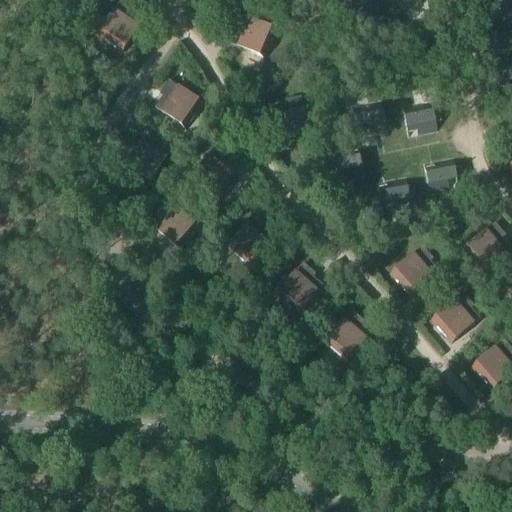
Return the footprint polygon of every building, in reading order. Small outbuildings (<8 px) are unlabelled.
[(348,0),(350,4),(340,6),(345,31),(365,27),(363,17),(378,14),(376,3),(370,4),(368,0),(348,0)] [(389,0),(392,12),(412,7),(410,0),(389,0)] [(508,12),(494,14),(496,25),(501,24),(503,33),(511,30),(511,0),(506,2),(508,12)] [(120,3),(96,37),(121,54),(143,23),(132,16),(129,19),(123,15),(128,8),(120,3)] [(235,34),(229,46),(264,61),(276,33),(237,16),(234,25),(241,28),(238,35),(235,34)] [(501,73),(495,74),(497,85),(511,82),(511,84),(511,61),(499,64),(501,73)] [(162,99),(154,110),(185,132),(203,107),(168,83),(163,91),(169,95),(165,101),(162,99)] [(285,107),(272,109),(279,146),(309,140),(300,99),(291,101),(292,109),(285,110),(285,107)] [(361,117),(347,120),(349,131),(355,129),(356,138),(376,134),(375,130),(384,128),(380,103),(360,107),(361,117)] [(422,106),(402,110),(406,134),(416,132),(417,137),(436,133),(434,125),(440,124),(438,113),(423,116),(422,106)] [(144,137),(123,168),(147,185),(171,151),(163,146),(159,152),(153,148),(155,145),(144,137)] [(330,164),(324,165),(326,175),(341,172),(343,182),(363,178),(358,153),(348,155),(347,151),(328,155),(330,164)] [(191,172),(186,180),(220,204),(237,179),(206,158),(198,169),(202,171),(198,177),(191,172)] [(433,170),(424,171),(428,196),(448,192),(446,182),(461,179),(459,169),(453,170),(451,161),(432,165),(433,170)] [(386,189),(376,191),(381,215),(401,211),(399,202),(414,199),(412,188),(406,189),(404,180),(385,184),(386,189)] [(159,219),(150,229),(179,254),(198,231),(166,204),(160,211),(166,216),(162,222),(159,219)] [(254,218),(227,249),(249,269),(274,241),(264,232),(262,235),(256,230),(261,224),(254,218)] [(493,225),(462,252),(482,275),(510,250),(501,240),(498,243),(493,237),(499,232),(493,225)] [(420,248),(389,276),(409,299),(437,273),(428,264),(425,266),(421,261),(426,256),(420,248)] [(302,266),(274,297),(297,317),(322,288),(312,280),(309,282),(304,278),(309,272),(302,266)] [(511,291),(502,300),(511,310),(511,291)] [(462,295),(430,323),(450,345),(478,320),(470,311),(467,313),(462,308),(468,303),(462,295)] [(350,313),(323,344),(345,364),(370,336),(360,327),(358,330),(352,325),(357,319),(350,313)] [(502,342),(471,370),(491,392),(511,373),(511,359),(510,357),(508,360),(503,354),(509,349),(502,342)]
